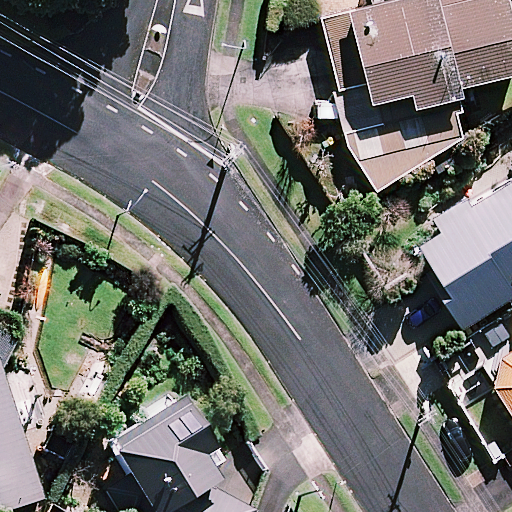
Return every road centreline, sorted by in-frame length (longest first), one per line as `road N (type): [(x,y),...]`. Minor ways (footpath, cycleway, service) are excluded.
road 1 (residential): [(115,151),(229,235),(408,511)]
road 2 (residential): [(115,151),(136,106),(160,0)]
road 3 (residential): [(0,95),(115,151)]
